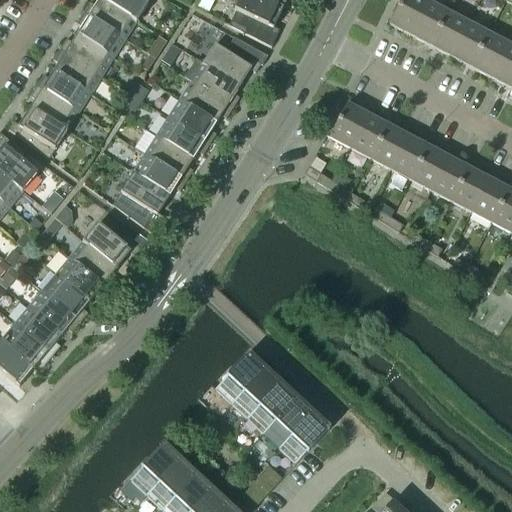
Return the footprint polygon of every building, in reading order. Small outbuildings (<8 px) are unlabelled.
[(136,24),(99,0),(93,9),(88,5),(82,16),(124,43),(136,24)] [(139,0),(99,0),(136,24),(148,5),(139,0)] [(281,12),(256,0),(238,0),(233,13),(235,14),(228,28),(270,50),(278,32),(273,30),(273,29),(270,28),(274,20),(277,21),(281,12)] [(293,0),(256,0),(281,12),(286,3),(291,5),(293,0)] [(409,38),(427,4),(418,0),(401,0),(388,27),(409,38)] [(429,48),(447,15),(427,4),(409,38),(429,48)] [(449,59),(467,26),(447,15),(429,48),(449,59)] [(124,43),(82,16),(75,26),(80,30),(75,37),(112,61),(124,43)] [(469,70),(487,36),(467,26),(449,59),(469,70)] [(490,81),(507,47),(487,36),(469,70),(490,81)] [(112,61),(75,37),(70,45),(65,42),(59,52),(101,79),(112,61)] [(254,76),(260,67),(250,61),(246,68),(214,47),(202,65),(239,89),(244,80),(242,79),(247,71),(249,73),(249,72),(254,76)] [(509,91),(511,85),(511,49),(507,47),(490,81),(509,91)] [(101,79),(59,52),(52,63),(57,66),(52,74),(89,97),(101,79)] [(239,89),(202,65),(201,66),(195,62),(184,80),(190,84),(190,85),(231,111),(238,101),(233,98),(239,89)] [(89,97),(52,74),(47,81),(42,78),(35,89),(77,115),(89,97)] [(133,100),(140,90),(133,85),(127,96),(133,100)] [(231,111),(190,85),(178,103),(215,126),(220,119),(225,122),(231,111)] [(77,115),(35,89),(29,99),(34,102),(29,110),(66,134),(77,115)] [(140,104),(146,94),(140,90),(133,100),(140,104)] [(127,110),(133,100),(127,96),(120,106),(127,110)] [(134,115),(140,104),(133,100),(127,110),(134,115)] [(215,126),(178,103),(166,121),(208,148),(215,137),(210,134),(215,126)] [(349,151),(367,118),(345,107),(328,140),(349,151)] [(66,134),(29,110),(23,120),(25,121),(20,129),(18,127),(18,128),(13,125),(7,133),(17,139),(48,162),(66,134)] [(369,162),(387,128),(367,118),(349,151),(369,162)] [(208,148),(166,121),(155,139),(192,163),(196,155),(202,158),(208,148)] [(390,173),(407,139),(387,128),(369,162),(390,173)] [(43,168),(12,146),(11,146),(3,139),(0,142),(0,149),(1,150),(0,151),(2,152),(0,155),(0,175),(22,194),(43,168)] [(192,163),(155,139),(143,158),(185,184),(192,174),(187,171),(192,163)] [(409,183),(427,150),(407,139),(390,173),(409,183)] [(430,194),(448,161),(427,150),(409,183),(430,194)] [(185,184),(143,158),(131,177),(168,200),(173,192),(178,195),(185,184)] [(450,205),(468,171),(448,161),(430,194),(450,205)] [(320,178),(307,170),(303,177),(315,185),(320,178)] [(470,215),(487,182),(468,171),(450,205),(470,215)] [(22,194),(0,175),(0,204),(8,211),(22,194)] [(168,200),(131,177),(110,208),(142,230),(152,236),(162,220),(157,217),(157,216),(155,215),(160,207),(162,209),(168,200)] [(490,226),(508,192),(487,182),(470,215),(490,226)] [(346,204),(351,197),(338,189),(334,197),(346,204)] [(511,237),(511,235),(511,194),(508,192),(490,226),(511,237)] [(363,204),(351,197),(346,204),(359,212),(363,204)] [(385,228),(389,221),(377,213),(372,221),(385,228)] [(397,236),(402,228),(389,221),(385,228),(397,236)] [(126,251),(96,227),(82,244),(115,272),(122,263),(120,262),(126,255),(128,256),(129,256),(133,260),(139,252),(131,245),(126,251)] [(424,252),(428,245),(416,237),(411,245),(424,252)] [(115,272),(82,244),(68,261),(106,293),(114,283),(109,279),(115,272)] [(436,260),(441,253),(428,245),(424,252),(436,260)] [(106,293),(68,261),(54,278),(88,305),(93,298),(98,302),(106,293)] [(463,277),(467,269),(455,261),(450,269),(463,277)] [(480,277),(467,269),(463,277),(475,284),(480,277)] [(88,305),(54,278),(40,294),(78,326),(86,316),(82,312),(88,305)] [(78,326),(40,294),(27,311),(60,339),(66,332),(71,335),(78,326)] [(60,339),(27,311),(13,328),(51,359),(59,350),(54,346),(60,339)] [(51,359),(13,328),(0,342),(0,344),(33,372),(38,365),(43,369),(51,359)] [(33,372),(0,344),(0,374),(18,389),(20,388),(17,386),(23,379),(25,381),(33,372)] [(230,408),(265,371),(248,355),(225,378),(226,379),(214,393),(230,408)] [(246,423),(280,386),(265,371),(230,408),(246,423)] [(262,437),(296,400),(280,386),(246,423),(262,437)] [(278,452),(312,415),(296,400),(262,437),(278,452)] [(307,455),(329,431),(312,415),(278,452),(294,468),(306,454),(307,455)] [(145,499),(180,462),(163,447),(140,470),(141,471),(129,484),(145,499)] [(158,511),(163,511),(195,477),(180,462),(145,499),(158,511)] [(275,488),(281,481),(268,469),(262,475),(275,488)] [(270,494),(275,488),(262,475),(256,481),(270,494)] [(192,511),(211,492),(195,477),(163,511),(192,511)] [(264,500),(270,494),(256,481),(250,487),(264,500)] [(258,506),(264,500),(250,487),(245,494),(258,506)] [(222,511),(227,506),(211,492),(192,511),(222,511)] [(251,511),(252,511),(258,506),(245,494),(239,500),(251,511)]
